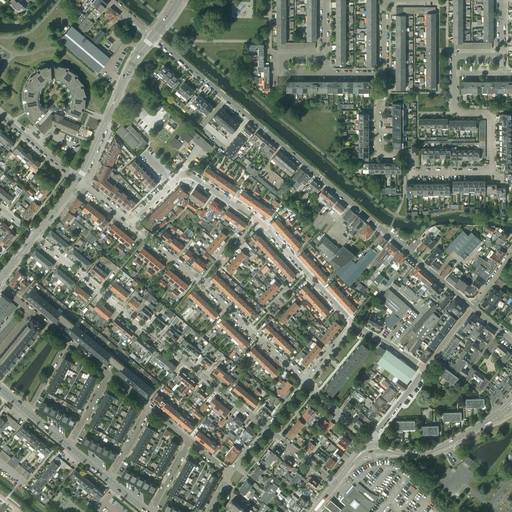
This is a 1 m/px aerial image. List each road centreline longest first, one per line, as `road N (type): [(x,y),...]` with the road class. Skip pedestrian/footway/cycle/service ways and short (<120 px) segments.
road 1 (residential): [(472,307),(152,36)]
road 2 (residential): [(388,89),(379,108),(381,154),(411,154),(411,173),(487,170),(492,117),(457,111),(454,73)]
road 3 (residential): [(265,429),(35,236)]
road 4 (residential): [(304,381),(130,223)]
road 5 (tertiary): [(78,180),(152,36)]
road 6 (tertiary): [(372,447),(425,453),(511,405)]
road 7 (residential): [(352,323),(258,219)]
